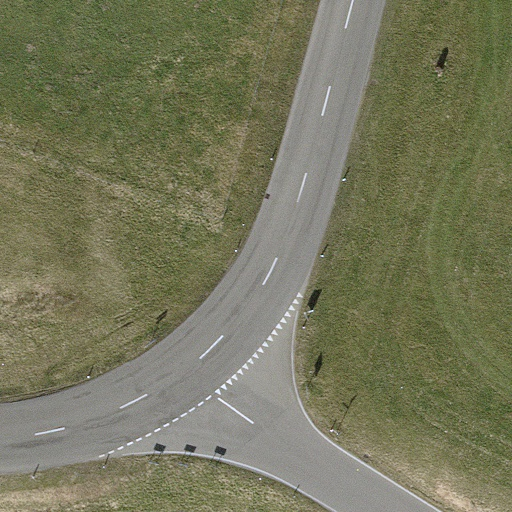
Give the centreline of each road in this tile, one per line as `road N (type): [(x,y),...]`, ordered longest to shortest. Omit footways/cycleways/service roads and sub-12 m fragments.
road 1 (tertiary): [(186,371),(250,302),(276,259),(352,0)]
road 2 (tertiary): [(387,511),(251,426),(186,371)]
road 3 (tertiary): [(0,438),(76,425),(186,371)]
